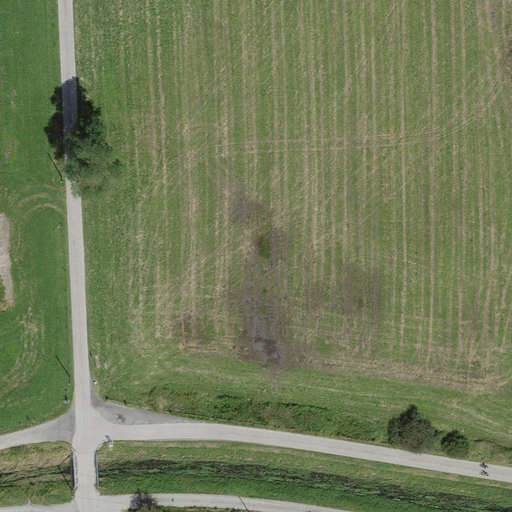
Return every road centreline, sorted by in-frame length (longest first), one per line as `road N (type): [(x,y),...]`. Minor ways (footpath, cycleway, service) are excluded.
road 1 (unclassified): [(81,429),(232,432),(511,476)]
road 2 (unclassified): [(68,0),(81,429)]
